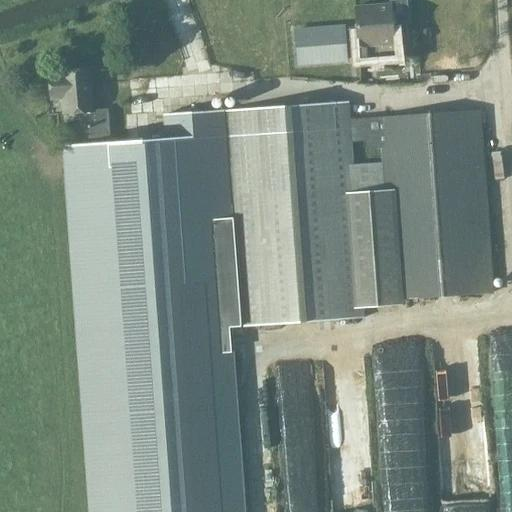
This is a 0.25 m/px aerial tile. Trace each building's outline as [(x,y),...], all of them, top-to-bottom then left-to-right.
[(390,5),(355,8),(359,63),(401,60),(399,31),(392,32),(390,5)] [(88,138),(109,136),(107,108),(92,110),(89,68),(61,70),(61,74),(49,75),(51,98),(63,97),(64,112),(86,111),(88,138)] [(241,327),(363,318),(362,307),(393,305),(392,300),(493,295),(482,114),(379,118),(348,121),(346,102),(225,111),(241,327)] [(239,327),(224,111),(163,115),(165,139),(66,145),(91,511),(239,511),(227,328),(239,327)] [(480,324),(433,327),(440,448),(487,445),(480,324)] [(486,446),(441,449),(444,508),(489,506),(486,446)] [(388,452),(396,511),(416,511),(431,510),(421,448),(388,452)]
